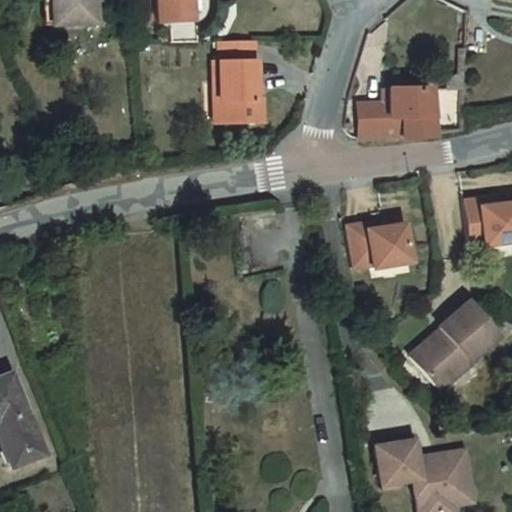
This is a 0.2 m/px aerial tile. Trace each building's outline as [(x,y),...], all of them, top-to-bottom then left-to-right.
[(42,0),(44,24),(93,22),(91,0),(42,0)] [(155,0),(156,20),(190,19),(188,0),(155,0)] [(217,81),(220,121),(260,119),(259,93),(252,93),(252,41),(213,42),(214,60),(210,60),(211,81),(217,81)] [(353,103),(351,137),(354,136),(370,138),(383,139),(399,139),(410,139),(419,137),(426,134),(426,89),(379,89),(378,105),(353,103)] [(491,197),(473,199),(473,207),(491,205),(491,197)] [(473,199),(457,200),(461,247),(511,242),(511,203),(491,205),(473,207),(473,199)] [(383,221),(365,224),(366,231),(384,228),(383,221)] [(365,224),(344,227),(351,267),(370,264),(371,269),(409,263),(403,225),(384,228),(366,231),(365,224)] [(11,250),(25,297),(47,290),(34,244),(11,250)] [(407,355),(432,383),(461,358),(466,363),(499,334),(470,297),(407,355)] [(461,358),(432,383),(438,390),(467,364),(466,363),(461,358)] [(41,369),(52,394),(73,386),(63,363),(41,369)] [(0,376),(0,450),(7,468),(39,454),(6,374),(0,376)] [(52,394),(58,408),(79,401),(73,386),(52,394)] [(412,440),(374,447),(380,485),(399,482),(412,480),(417,511),(441,511),(440,507),(454,504),(452,489),(469,486),(463,450),(435,455),(436,461),(416,464),(412,440)] [(469,486),(452,489),(454,504),(472,501),(469,486)]
